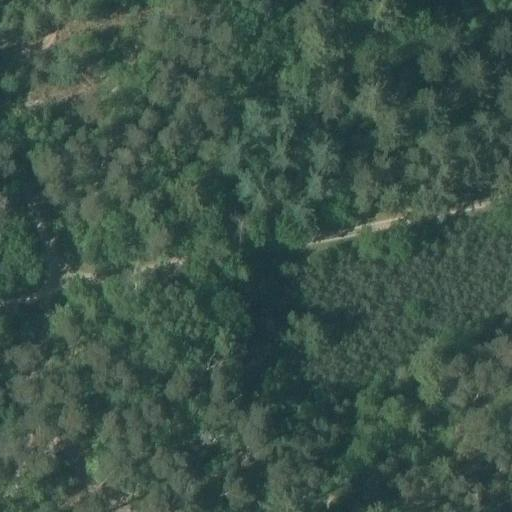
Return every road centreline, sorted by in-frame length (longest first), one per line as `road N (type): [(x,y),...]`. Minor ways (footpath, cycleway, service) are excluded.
road 1 (track): [(0,302),(25,303),(50,291),(511,196)]
road 2 (track): [(10,511),(45,376),(50,291),(33,188),(0,132)]
